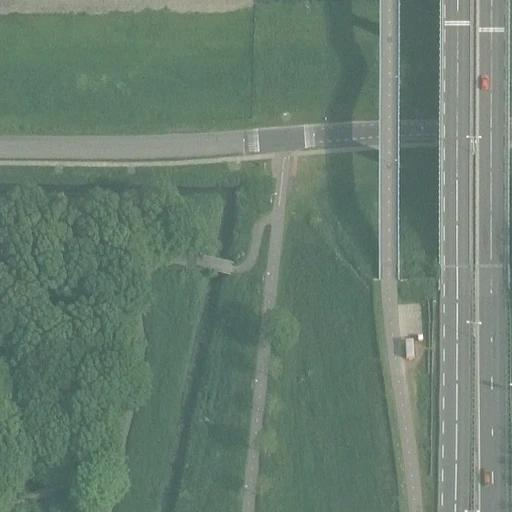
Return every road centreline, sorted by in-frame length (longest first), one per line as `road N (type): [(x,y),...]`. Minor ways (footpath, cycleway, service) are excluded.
road 1 (unclassified): [(0,145),(511,134)]
road 2 (primary): [(457,0),(454,511)]
road 3 (primary): [(493,511),(494,0)]
